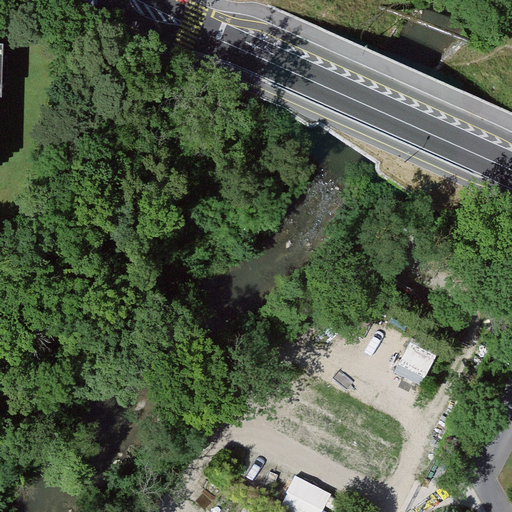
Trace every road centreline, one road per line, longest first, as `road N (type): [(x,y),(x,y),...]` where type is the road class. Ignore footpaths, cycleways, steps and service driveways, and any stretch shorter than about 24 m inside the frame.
road 1 (primary): [(511,175),(113,0)]
road 2 (track): [(394,505),(238,430),(291,350),(432,422)]
